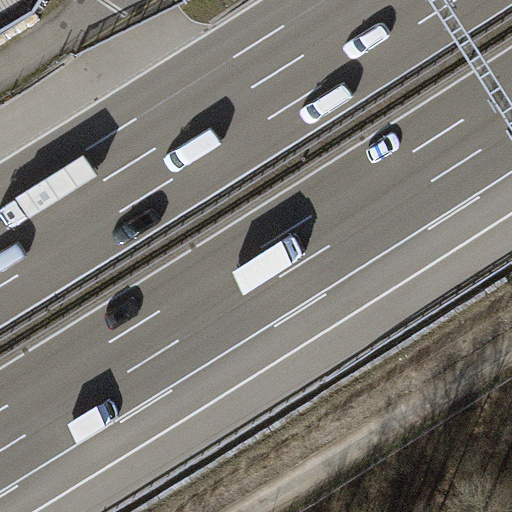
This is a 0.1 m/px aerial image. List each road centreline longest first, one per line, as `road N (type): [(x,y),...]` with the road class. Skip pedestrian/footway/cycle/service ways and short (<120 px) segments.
road 1 (motorway): [(0,431),(511,110)]
road 2 (motorway): [(390,0),(0,246)]
road 3 (track): [(237,511),(511,343)]
